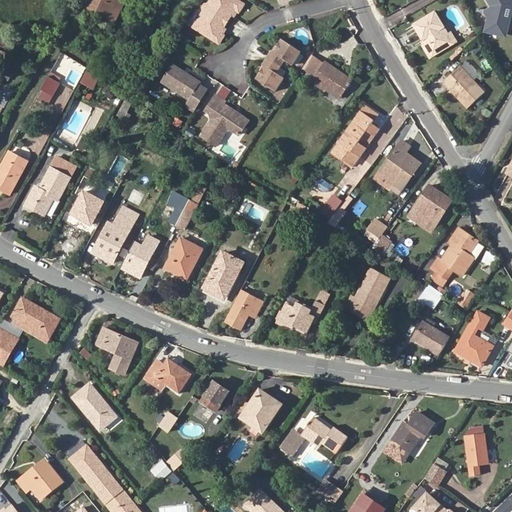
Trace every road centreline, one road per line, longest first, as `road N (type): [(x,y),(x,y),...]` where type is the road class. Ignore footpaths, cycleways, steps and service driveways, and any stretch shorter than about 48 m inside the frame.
road 1 (residential): [(511,391),(320,369),(215,346),(96,298)]
road 2 (residential): [(478,174),(371,0)]
road 3 (residential): [(0,465),(96,298)]
road 4 (residential): [(237,61),(254,25),(366,0)]
